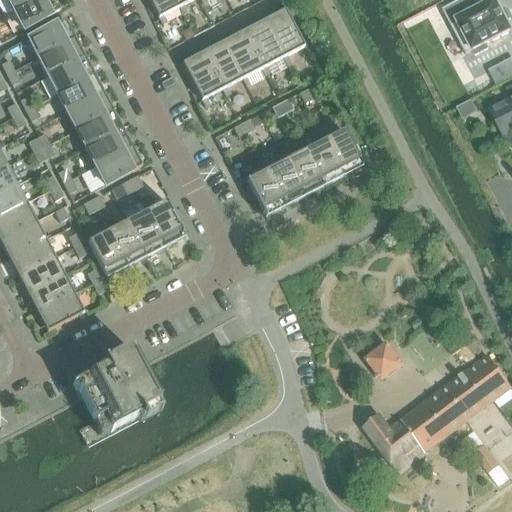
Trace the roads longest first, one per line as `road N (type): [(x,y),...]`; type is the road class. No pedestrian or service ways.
road 1 (residential): [(93,0),(233,263)]
road 2 (residential): [(30,376),(233,263)]
road 3 (residential): [(233,263),(283,356),(299,425)]
